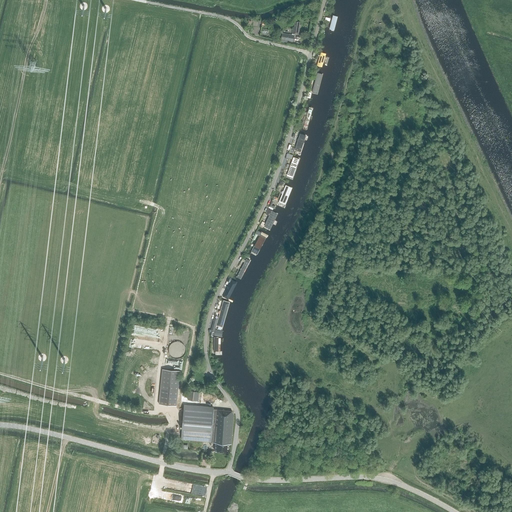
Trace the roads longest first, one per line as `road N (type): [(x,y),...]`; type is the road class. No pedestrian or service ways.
road 1 (unclassified): [(226,472),(236,411),(207,364),(206,326),(280,161),(324,0)]
road 2 (tertiary): [(453,511),(378,477),(226,472)]
road 3 (tertiary): [(226,472),(0,425)]
